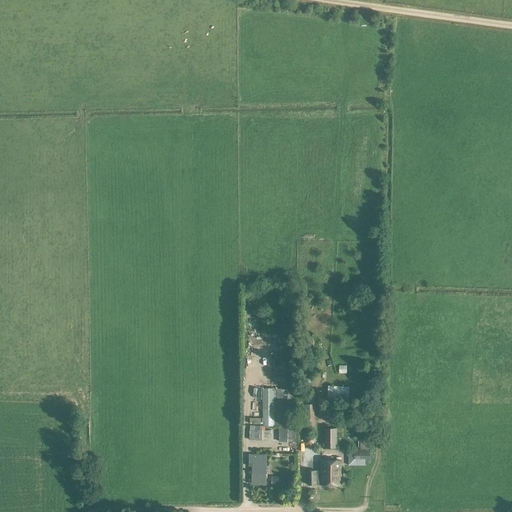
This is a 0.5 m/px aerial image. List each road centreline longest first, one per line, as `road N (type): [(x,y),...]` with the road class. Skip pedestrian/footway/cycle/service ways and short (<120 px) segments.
road 1 (track): [(511,505),(244,511)]
road 2 (track): [(511,26),(325,0)]
road 3 (track): [(85,383),(90,511)]
